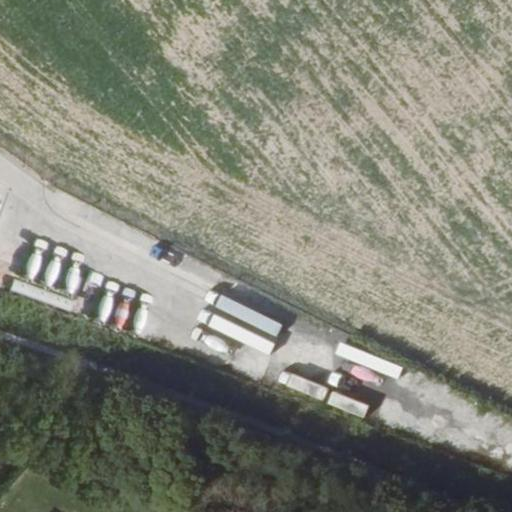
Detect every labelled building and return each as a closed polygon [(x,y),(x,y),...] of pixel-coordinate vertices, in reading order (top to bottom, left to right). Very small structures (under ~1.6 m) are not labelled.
[(44,260),(44,271),(72,270),(71,242),(31,243),(31,260),(44,260)] [(65,310),(73,288),(13,268),(5,291),(65,310)] [(109,301),(119,280),(101,271),(91,293),(109,301)] [(143,298),(138,321),(152,324),(157,301),(143,298)] [(377,425),(386,400),(374,396),(365,421),(377,425)]
